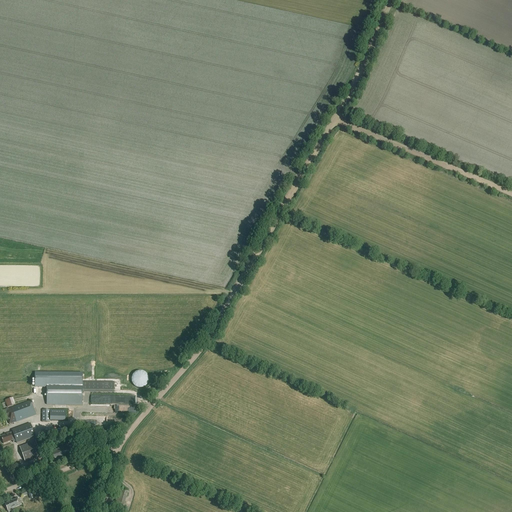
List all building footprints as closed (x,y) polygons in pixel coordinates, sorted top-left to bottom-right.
[(131,378),(131,380),(131,381),(132,382),(132,383),(133,384),(133,385),(134,386),(135,386),(136,387),(137,388),(138,388),(139,388),(140,388),(141,388),(142,388),(143,388),(144,387),(145,386),(146,386),(147,385),(148,384),(148,383),(148,382),(149,381),(149,380),(149,378),(148,377),(148,376),(148,375),(147,374),(146,373),(145,373),(144,372),(143,372),(142,371),(141,371),(140,371),(139,371),(138,371),(137,372),(136,372),(135,373),(134,373),(133,374),(133,375),(132,376),(132,377),(131,378)] [(114,382),(82,382),(82,374),(35,374),(35,387),(47,387),(47,405),(82,405),(82,393),(114,393),(114,382)] [(12,404),(14,403),(13,398),(5,401),(7,407),(12,406),(12,404)] [(16,423),(36,415),(31,401),(8,409),(3,411),(6,419),(7,418),(10,424),(16,422),(16,423)] [(66,411),(50,410),(42,410),(42,422),(50,422),(50,421),(65,422),(66,411)] [(12,430),(12,432),(10,433),(1,437),(3,444),(12,441),(13,443),(16,442),(16,444),(35,437),(30,423),(12,430)] [(25,462),(41,457),(35,441),(19,447),(25,462)] [(55,460),(72,453),(70,447),(69,448),(68,446),(63,447),(63,446),(57,448),(58,449),(54,451),(54,453),(53,454),(55,460)] [(29,474),(42,469),(40,462),(27,467),(29,474)] [(124,506),(128,492),(120,489),(115,503),(124,506)] [(21,505),(18,499),(5,504),(8,511),(9,511),(13,510),(13,509),(21,505)]
